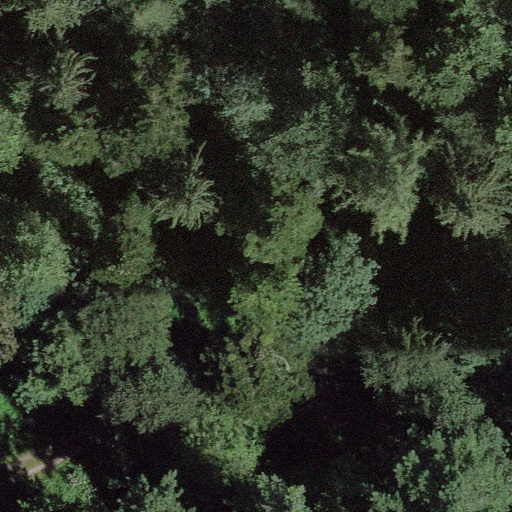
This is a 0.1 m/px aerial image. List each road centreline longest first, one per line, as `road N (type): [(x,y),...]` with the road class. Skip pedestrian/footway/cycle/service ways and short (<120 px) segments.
road 1 (track): [(0,480),(308,344),(426,450),(511,460)]
road 2 (track): [(308,344),(511,130)]
